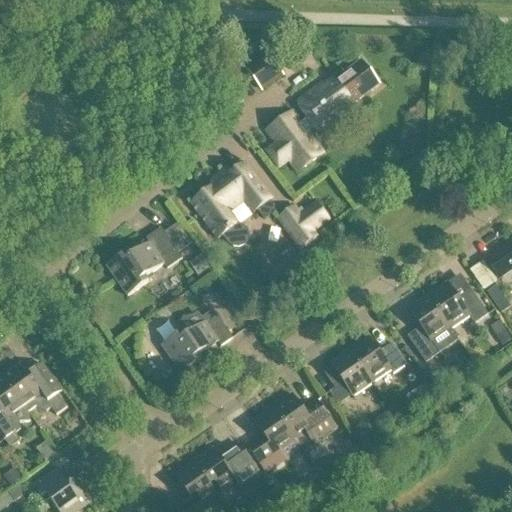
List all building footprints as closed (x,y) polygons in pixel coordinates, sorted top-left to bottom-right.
[(267,54),(245,70),(262,93),(284,78),(267,54)] [(354,106),(379,88),(361,64),(345,76),(343,73),(333,80),(335,83),(326,90),(323,86),(297,105),(321,137),(357,111),(354,106)] [(298,176),(326,155),(293,111),(264,133),(274,146),(264,153),(278,172),(289,164),(298,176)] [(278,212),(270,203),(271,202),(244,166),(191,205),(218,241),(223,238),(227,245),(229,247),(230,248),(232,250),(234,250),(236,251),(238,251),(241,250),(242,250),(243,249),(244,248),(246,247),(247,246),(248,245),(248,244),(248,242),(249,241),(249,239),(249,237),(248,236),(248,234),(247,233),(246,231),(244,230),(243,229),(241,228),(239,228),(237,228),(224,211),(241,199),(253,215),(257,213),(264,223),(278,212)] [(330,221),(316,204),(301,216),(295,208),(277,223),(301,251),(317,238),(314,234),(330,221)] [(167,272),(182,261),(161,231),(146,241),(149,246),(130,259),(127,254),(107,268),(128,299),(149,285),(146,280),(164,267),(167,272)] [(511,246),(487,263),(499,281),(511,272),(511,246)] [(189,265),(200,282),(214,273),(203,256),(189,265)] [(451,331),(470,318),(475,326),(488,317),(472,294),(460,303),(447,285),(428,299),(451,331)] [(234,296),(225,302),(235,315),(244,309),(234,296)] [(426,365),(440,355),(459,342),(451,331),(428,299),(409,312),(421,330),(408,339),(426,365)] [(182,332),(183,334),(162,348),(182,377),(202,362),(199,358),(218,345),(221,349),(233,341),(213,312),(201,320),(197,315),(193,318),(191,318),(189,318),(187,319),(186,320),(184,321),(183,323),(182,324),(182,325),(181,326),(181,328),(181,330),(182,332)] [(511,342),(506,333),(497,339),(503,348),(511,342)] [(393,345),(379,354),(369,340),(350,353),(372,385),(391,372),(394,376),(408,367),(393,345)] [(335,390),(343,385),(353,398),(372,385),(350,353),(331,366),(333,369),(325,375),(335,390)] [(46,379),(36,386),(22,367),(4,380),(27,413),(36,407),(37,409),(47,414),(52,410),(57,417),(68,410),(46,379)] [(436,373),(426,380),(437,396),(438,397),(448,390),(447,389),(436,373)] [(4,380),(2,377),(0,377),(0,434),(11,450),(21,442),(17,436),(22,432),(21,424),(30,424),(30,418),(27,413),(24,409),(4,380)] [(427,385),(416,393),(423,403),(434,396),(427,385)] [(318,403),(304,413),(293,397),(273,410),(296,443),(307,435),(314,446),(336,430),(318,403)] [(291,458),(285,450),(296,443),(273,410),(254,424),(264,438),(249,449),(267,475),(291,458)] [(358,432),(352,436),(359,446),(369,439),(365,434),(358,432)] [(214,451),(195,465),(217,497),(236,484),(241,493),(262,478),(243,451),(223,464),(214,451)] [(217,497),(195,465),(176,478),(188,495),(173,506),(177,511),(211,511),(206,505),(217,497)] [(15,471),(1,480),(8,491),(22,481),(15,471)] [(57,511),(80,511),(95,502),(83,485),(73,484),(71,485),(69,481),(65,484),(58,474),(35,490),(46,505),(50,502),(57,511)] [(285,486),(274,494),(282,505),(293,497),(285,486)] [(0,502),(0,507),(3,511),(4,511),(26,496),(20,488),(0,502)]
